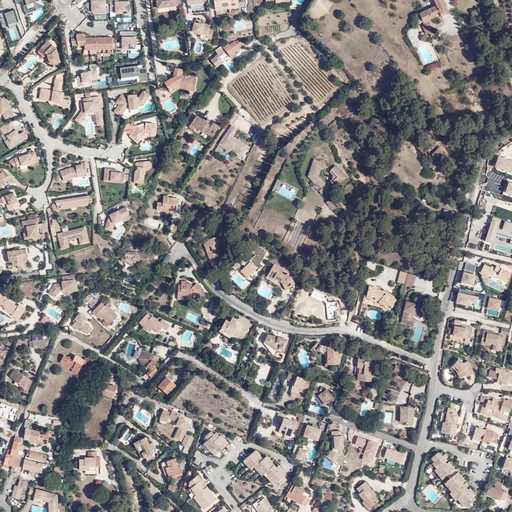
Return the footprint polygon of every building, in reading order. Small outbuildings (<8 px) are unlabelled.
[(24,0),(25,2),(22,3),(25,11),(35,8),(31,0),(24,0)] [(99,18),(106,18),(105,0),(91,1),(91,14),(99,14),(99,18)] [(126,0),(105,0),(106,5),(110,5),(110,15),(114,14),(113,1),(126,0)] [(441,14),(448,11),(443,0),(433,0),(436,5),(413,15),(417,24),(422,22),(424,25),(422,25),(425,33),(424,34),(426,37),(435,33),(430,22),(428,23),(427,20),(437,16),(436,13),(440,11),(441,14)] [(115,1),(115,16),(130,16),(130,2),(115,1)] [(15,19),(11,8),(4,10),(4,9),(0,10),(0,19),(1,22),(6,20),(7,21),(15,19)] [(478,14),(472,15),(474,25),(480,23),(478,14)] [(194,22),(192,32),(201,34),(201,32),(207,33),(206,37),(211,39),(213,30),(208,29),(210,25),(203,23),(203,25),(198,23),(194,22)] [(12,40),(18,37),(15,30),(9,32),(12,40)] [(120,32),(120,50),(136,50),(136,37),(133,37),(133,32),(120,32)] [(84,49),(94,49),(94,41),(90,41),(89,37),(84,37),(84,34),(75,34),(77,44),(83,44),(84,49)] [(104,54),(101,37),(89,37),(90,41),(94,41),(94,49),(98,49),(98,54),(104,54)] [(111,37),(101,37),(104,54),(114,53),(114,56),(115,56),(115,46),(111,46),(111,38),(111,37)] [(59,61),(55,48),(46,41),(40,48),(46,54),(47,57),(48,61),(49,62),(51,63),(52,63),(53,63),(59,61)] [(245,45),(243,42),(237,43),(236,41),(221,46),(216,49),(219,53),(212,59),(215,63),(218,66),(223,62),(220,59),(222,57),(220,54),(227,49),(230,54),(236,51),(245,45)] [(52,65),(54,65),(53,63),(52,63),(51,63),(49,62),(48,61),(47,57),(46,54),(40,48),(37,50),(44,56),(45,59),(46,62),(48,64),(48,65),(50,65),(52,65)] [(91,79),(95,78),(95,76),(97,74),(98,74),(97,68),(99,68),(98,64),(91,64),(91,68),(92,68),(93,71),(90,71),(90,72),(88,72),(88,71),(87,71),(86,71),(85,71),(84,71),(83,71),(83,72),(83,73),(82,73),(82,76),(78,76),(79,86),(86,86),(85,82),(87,81),(90,78),(91,79)] [(122,77),(123,77),(131,76),(131,82),(142,80),(148,79),(146,66),(138,67),(138,64),(120,67),(122,77)] [(188,84),(187,88),(193,89),(195,77),(180,74),(182,68),(174,67),(172,76),(164,80),(167,86),(171,84),(172,85),(178,82),(188,84)] [(54,86),(61,87),(62,80),(55,79),(54,86)] [(39,99),(49,101),(61,103),(61,106),(69,107),(70,100),(62,99),(63,92),(60,92),(53,91),(41,89),(39,99)] [(122,113),(127,107),(129,107),(138,106),(143,105),(148,99),(146,97),(148,94),(144,91),(139,97),(136,97),(136,94),(128,95),(128,98),(125,98),(121,95),(116,101),(119,104),(116,109),(122,113)] [(96,111),(101,110),(100,100),(94,101),(93,96),(84,98),(84,102),(86,110),(82,110),(75,119),(80,123),(86,114),(95,113),(96,113),(96,111)] [(0,110),(2,113),(9,107),(10,106),(7,102),(5,104),(3,102),(0,97),(0,110)] [(11,111),(9,107),(2,113),(3,115),(11,111)] [(5,119),(13,115),(11,111),(3,115),(5,119)] [(209,129),(206,128),(208,125),(196,116),(188,128),(193,131),(195,129),(201,133),(202,132),(211,138),(219,126),(213,122),(211,127),(209,129)] [(27,138),(24,132),(19,135),(13,126),(11,122),(0,127),(3,133),(6,137),(7,137),(9,139),(11,142),(9,143),(12,148),(27,138)] [(130,136),(134,140),(137,137),(138,138),(141,139),(142,138),(147,137),(148,134),(156,135),(157,125),(147,123),(146,126),(144,126),(143,125),(134,127),(134,131),(130,136)] [(232,149),(242,156),(247,147),(233,138),(237,130),(231,126),(218,145),(229,153),(232,149)] [(422,154),(426,150),(432,144),(435,141),(429,135),(416,147),(422,154)] [(430,155),(431,154),(436,149),(432,144),(426,150),(430,155)] [(437,148),(436,149),(431,154),(434,157),(428,167),(436,171),(440,164),(444,156),(437,148)] [(33,163),(39,161),(36,152),(17,158),(16,158),(9,162),(15,167),(17,166),(17,167),(33,162),(33,163)] [(494,167),(511,172),(511,160),(498,156),(494,167)] [(309,175),(315,182),(316,181),(321,187),(318,190),(322,194),(324,192),(327,195),(331,191),(328,188),(330,187),(331,188),(343,177),(342,176),(343,175),(339,170),(337,172),(333,167),(329,170),(331,172),(329,173),(332,177),(326,182),(320,175),(323,163),(322,163),(323,162),(317,160),(314,169),(311,168),(309,175)] [(149,161),(136,163),(136,167),(138,167),(138,170),(135,172),(134,182),(144,184),(145,174),(145,168),(150,168),(149,161)] [(77,174),(82,174),(82,176),(87,176),(86,163),(81,163),(81,165),(76,166),(76,168),(70,168),(60,172),(64,181),(72,178),(71,175),(77,174)] [(105,169),(104,178),(111,178),(110,180),(119,181),(119,183),(124,183),(125,174),(117,173),(117,170),(105,169)] [(0,171),(0,185),(3,183),(2,180),(4,178),(8,184),(13,180),(2,171),(0,172),(0,171)] [(5,204),(8,203),(11,211),(14,210),(16,213),(23,211),(21,206),(19,207),(13,193),(0,198),(3,205),(5,204)] [(63,207),(83,204),(83,206),(88,206),(90,196),(55,201),(55,203),(58,210),(63,209),(63,207)] [(174,205),(174,203),(177,203),(177,198),(169,198),(169,196),(164,196),(164,203),(158,202),(157,210),(163,211),(163,208),(172,209),(172,205),(174,205)] [(332,196),(326,201),(334,209),(339,204),(332,196)] [(163,208),(163,211),(176,212),(177,203),(174,203),(174,205),(172,205),(172,209),(163,208)] [(193,208),(186,204),(182,210),(189,215),(193,208)] [(110,215),(106,227),(113,229),(115,223),(122,220),(131,216),(126,207),(110,215)] [(456,220),(458,213),(444,209),(442,216),(456,220)] [(493,244),(501,220),(493,217),(485,241),(493,244)] [(29,232),(30,238),(32,238),(34,239),(39,238),(38,228),(37,224),(38,224),(37,218),(23,221),(24,227),(28,226),(29,232)] [(511,233),(511,222),(505,220),(502,230),(511,233)] [(70,234),(65,235),(65,232),(57,234),(60,249),(68,247),(67,241),(78,238),(80,245),(88,243),(84,228),(70,231),(70,234)] [(221,244),(218,236),(206,241),(208,246),(211,246),(213,250),(206,253),(209,260),(220,256),(217,246),(221,244)] [(206,241),(202,242),(206,253),(213,250),(211,246),(208,246),(206,241)] [(136,244),(128,244),(124,253),(126,253),(125,260),(134,264),(136,260),(140,260),(140,262),(144,262),(144,263),(153,263),(153,258),(155,258),(155,252),(146,251),(146,254),(137,254),(137,251),(136,244)] [(19,268),(23,267),(23,266),(22,254),(22,250),(22,249),(7,251),(8,257),(11,257),(12,261),(12,265),(18,265),(19,268)] [(126,253),(124,253),(121,260),(132,266),(134,264),(125,260),(126,253)] [(239,271),(246,278),(249,275),(254,270),(256,268),(250,261),(248,263),(240,254),(236,257),(238,259),(231,266),(235,271),(239,267),(240,269),(239,271)] [(275,263),(270,272),(281,279),(283,281),(286,288),(295,284),(292,276),(290,276),(289,273),(285,275),(282,273),(285,269),(275,263)] [(473,287),(476,275),(474,275),(476,265),(466,263),(461,284),(473,287)] [(235,271),(231,266),(225,272),(229,277),(235,271)] [(493,268),(487,266),(483,272),(494,277),(495,275),(508,281),(511,273),(511,271),(499,266),(498,268),(493,266),(493,268)] [(258,275),(254,270),(249,275),(253,279),(258,275)] [(281,279),(270,272),(269,274),(280,281),(281,279)] [(398,284),(405,286),(408,275),(400,273),(398,284)] [(73,275),(61,276),(61,281),(60,281),(61,283),(59,283),(54,284),(48,293),(54,297),(58,291),(62,291),(62,290),(68,289),(68,291),(76,291),(76,285),(77,285),(76,280),(73,280),(73,275)] [(412,287),(415,278),(408,275),(405,286),(412,287)] [(428,288),(430,280),(416,276),(414,285),(428,288)] [(184,303),(185,301),(185,297),(192,297),(195,301),(199,299),(203,303),(208,298),(198,287),(195,289),(193,287),(189,287),(189,283),(183,283),(183,287),(180,287),(179,302),(184,303)] [(378,288),(379,286),(370,284),(368,293),(365,293),(363,302),(381,306),(388,304),(392,307),(397,300),(384,289),(378,288)] [(4,295),(0,290),(0,303),(4,306),(3,307),(12,312),(17,305),(9,300),(4,294),(4,295)] [(477,296),(458,292),(456,304),(474,307),(477,296)] [(305,304),(313,306),(313,307),(318,309),(319,306),(326,308),(325,313),(334,316),(338,301),(321,296),(320,299),(308,295),(305,304)] [(502,300),(490,298),(488,307),(500,310),(502,300)] [(425,315),(427,304),(412,301),(411,305),(406,304),(404,316),(414,318),(415,315),(418,315),(418,314),(425,315)] [(447,309),(454,311),(456,302),(449,301),(447,309)] [(109,323),(117,315),(109,307),(111,305),(108,302),(105,304),(104,305),(101,302),(93,310),(99,317),(101,315),(105,319),(109,323)] [(139,321),(143,324),(152,314),(149,311),(139,321)] [(72,326),(75,329),(76,327),(78,329),(80,328),(86,333),(90,327),(84,322),(87,318),(80,312),(75,319),(76,320),(76,321),(74,322),(72,326)] [(49,324),(52,318),(44,313),(41,318),(49,324)] [(152,314),(143,324),(143,325),(144,324),(152,331),(154,328),(159,333),(164,327),(167,329),(171,325),(163,318),(160,321),(152,314)] [(225,319),(222,327),(226,329),(225,332),(231,335),(232,333),(244,338),(249,327),(243,324),(242,327),(236,324),(237,321),(232,318),(230,321),(225,319)] [(451,335),(451,336),(464,338),(464,336),(469,337),(472,327),(466,326),(466,329),(453,326),(453,329),(448,329),(447,334),(451,335)] [(483,330),(481,340),(484,341),(484,342),(488,343),(493,344),(492,349),(499,350),(500,344),(501,344),(503,336),(486,332),(487,330),(483,330)] [(31,333),(31,338),(32,345),(44,344),(44,343),(46,342),(46,339),(47,338),(47,336),(41,337),(41,332),(31,333)] [(288,340),(267,333),(262,342),(273,356),(277,352),(283,354),(288,340)] [(315,352),(316,351),(321,345),(317,342),(311,348),(315,352)] [(325,356),(325,365),(327,365),(327,348),(321,345),(316,351),(325,356)] [(327,348),(327,365),(338,366),(338,347),(327,348)] [(151,375),(157,368),(154,365),(157,362),(160,356),(144,349),(141,357),(145,364),(148,371),(151,375)] [(60,359),(72,364),(78,367),(80,368),(82,364),(85,365),(88,358),(84,356),(83,358),(74,354),(72,358),(62,354),(60,359)] [(355,360),(355,361),(376,369),(376,367),(382,367),(382,360),(373,359),(373,363),(365,362),(365,358),(357,358),(357,360),(355,360)] [(71,367),(72,364),(60,359),(59,362),(71,367)] [(463,364),(458,360),(453,366),(457,370),(461,378),(465,376),(466,378),(474,374),(467,362),(463,364)] [(372,383),(373,369),(376,369),(355,361),(354,374),(356,374),(356,382),(372,383)] [(262,363),(254,382),(264,386),(272,367),(262,363)] [(76,373),(78,367),(72,364),(71,367),(69,370),(76,373)] [(28,382),(31,376),(22,369),(20,371),(12,366),(7,373),(22,384),(21,386),(25,389),(29,383),(28,382)] [(121,376),(125,369),(121,367),(119,371),(117,370),(116,373),(121,376)] [(503,372),(504,370),(495,368),(494,371),(489,370),(487,378),(496,379),(495,383),(500,384),(503,372)] [(511,374),(511,373),(503,372),(500,384),(500,385),(505,386),(506,382),(511,383),(511,377),(511,374)] [(308,382),(291,375),(290,379),(297,382),(294,389),(307,394),(311,385),(308,383),(308,382)] [(177,385),(167,377),(160,385),(165,389),(164,390),(168,394),(177,385)] [(100,387),(101,388),(110,391),(111,392),(114,385),(103,380),(100,387)] [(321,388),(317,387),(314,395),(318,397),(320,395),(327,403),(334,398),(327,388),(322,386),(321,388)] [(318,397),(324,405),(327,403),(320,395),(318,397)] [(483,415),(490,418),(491,414),(494,407),(495,405),(497,400),(492,398),(491,401),(487,400),(489,397),(481,396),(481,400),(484,401),(486,402),(485,406),(482,405),(480,410),(485,411),(483,415)] [(500,410),(494,407),(491,414),(497,416),(498,414),(505,417),(511,402),(507,400),(506,401),(504,400),(500,407),(501,407),(500,410)] [(440,429),(447,430),(446,433),(452,434),(453,435),(457,424),(454,423),(454,421),(457,422),(459,414),(455,409),(454,409),(448,407),(446,413),(448,414),(446,422),(442,421),(440,429)] [(172,412),(165,409),(160,418),(167,421),(169,418),(177,422),(174,428),(178,430),(174,437),(182,441),(191,425),(188,423),(189,421),(182,417),(183,415),(173,410),(172,412)] [(413,415),(399,410),(399,411),(402,412),(401,424),(413,424),(413,415)] [(279,413),(276,422),(282,424),(284,418),(284,415),(279,413)] [(490,418),(503,423),(505,417),(498,414),(497,416),(491,414),(490,418)] [(22,437),(26,438),(38,441),(45,443),(47,433),(40,432),(41,431),(38,430),(38,429),(28,427),(30,419),(24,417),(22,425),(24,425),(22,436),(22,437)] [(284,418),(282,424),(278,433),(291,437),(295,428),(296,428),(299,421),(298,421),(292,419),(291,420),(284,418)] [(308,427),(303,425),(300,433),(305,435),(305,436),(319,441),(322,430),(308,425),(308,427)] [(499,435),(476,427),(472,438),(495,446),(499,435)] [(214,450),(216,448),(219,452),(229,443),(222,434),(220,435),(217,432),(215,434),(212,430),(206,435),(209,439),(204,443),(211,452),(214,450)] [(337,459),(343,465),(346,457),(343,454),(342,448),(344,448),(344,433),(341,433),(341,431),(334,432),(334,441),(336,441),(336,449),(334,449),(330,454),(337,459)] [(14,445),(19,447),(20,445),(17,444),(18,440),(16,439),(16,436),(15,435),(15,433),(13,433),(11,437),(9,448),(13,449),(14,445)] [(193,439),(186,437),(183,443),(185,448),(189,449),(193,439)] [(367,448),(365,452),(369,453),(375,443),(358,437),(356,445),(367,448)] [(145,456),(147,460),(152,458),(151,454),(150,453),(153,452),(151,449),(155,447),(152,443),(149,444),(145,438),(140,440),(134,443),(136,447),(141,458),(145,456)] [(371,462),(378,444),(375,443),(369,453),(365,460),(371,462)] [(13,449),(8,467),(15,468),(20,448),(19,448),(19,447),(14,445),(13,449)] [(382,447),(378,458),(383,460),(384,457),(400,463),(403,454),(382,447)] [(2,465),(8,467),(13,449),(9,448),(8,449),(6,449),(5,453),(4,453),(2,462),(2,465)] [(256,465),(263,475),(266,472),(275,483),(275,482),(277,484),(278,483),(280,486),(287,480),(283,476),(285,474),(278,465),(276,467),(267,456),(263,459),(256,449),(245,458),(253,467),(256,465)] [(305,459),(307,451),(300,449),(297,458),(301,460),(302,458),(305,459)] [(437,468),(445,478),(446,477),(453,470),(451,467),(448,464),(447,465),(444,461),(445,461),(441,457),(438,453),(430,459),(433,463),(435,462),(438,467),(437,468)] [(337,459),(330,454),(328,456),(334,462),(337,459)] [(77,459),(78,470),(84,470),(84,467),(89,466),(89,465),(95,464),(93,455),(82,457),(82,459),(77,459)] [(41,460),(23,456),(21,465),(28,467),(27,472),(41,475),(42,470),(39,469),(41,460)] [(253,467),(245,458),(242,461),(249,470),(253,467)] [(511,460),(507,458),(503,469),(511,472),(511,460)] [(180,474),(175,459),(160,463),(165,479),(180,474)] [(263,475),(256,465),(253,467),(261,477),(263,475)] [(445,478),(437,468),(435,470),(433,472),(441,481),(445,478)] [(446,477),(449,480),(456,474),(453,470),(446,477)] [(266,472),(263,475),(272,485),(275,483),(266,472)] [(457,473),(456,474),(449,480),(444,485),(450,492),(452,491),(458,498),(455,500),(461,507),(463,506),(472,498),(475,496),(472,492),(469,489),(467,491),(465,489),(463,486),(465,483),(462,479),(457,473)] [(209,495),(204,489),(208,486),(199,474),(190,480),(188,485),(195,495),(194,496),(203,510),(217,500),(212,493),(209,495)] [(24,485),(26,478),(17,476),(16,483),(12,482),(10,494),(18,496),(20,484),(24,485)] [(361,499),(363,498),(369,505),(378,499),(375,494),(371,489),(370,490),(364,481),(355,486),(358,491),(357,492),(361,499)] [(493,488),(488,487),(485,494),(503,500),(506,491),(499,489),(501,484),(496,482),(493,488)] [(55,492),(28,484),(27,490),(32,491),(30,498),(46,502),(46,500),(48,500),(47,511),(54,511),(55,492)] [(297,494),(300,489),(291,484),(284,496),(300,505),(304,498),(297,494)] [(209,495),(212,493),(208,486),(204,489),(209,495)] [(458,498),(452,491),(450,492),(448,494),(454,501),(455,500),(458,498)] [(257,511),(273,511),(271,508),(272,507),(266,498),(258,502),(260,505),(255,508),(257,511)] [(361,500),(365,507),(369,505),(363,498),(361,499),(361,500)] [(475,501),(472,498),(463,506),(465,508),(475,501)] [(322,511),(315,506),(314,508),(310,505),(313,502),(311,500),(307,505),(315,511),(322,511)]
